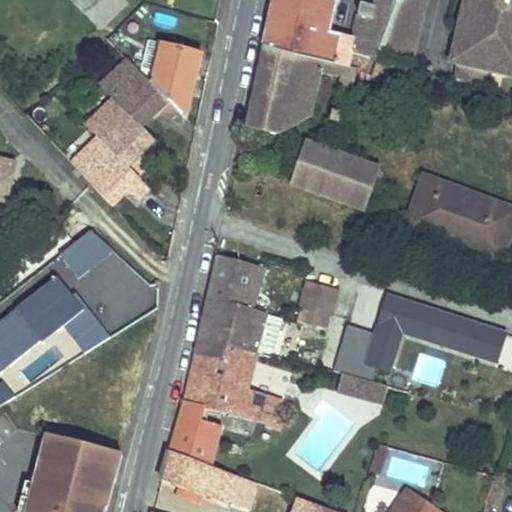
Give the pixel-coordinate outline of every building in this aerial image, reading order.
[(125,4),(120,0),(76,0),(74,2),(96,27),(98,28),(125,4)] [(329,34),(338,0),(337,0),(276,0),(267,46),(351,68),(355,51),(378,59),(381,51),(383,51),(400,6),(383,0),(364,0),(355,40),(329,34)] [(430,0),(401,0),(402,1),(400,6),(383,51),(417,64),(430,0)] [(511,0),(465,0),(463,9),(474,11),(469,31),(462,30),(454,62),(458,63),(455,78),(482,89),(487,70),(505,74),(511,45),(511,44),(511,0)] [(469,31),(474,11),(463,9),(459,29),(462,30),(469,31)] [(454,62),(462,30),(459,29),(451,61),(454,62)] [(356,73),(357,70),(351,68),(267,46),(248,128),(276,135),(295,124),(300,102),(313,105),(321,74),(342,78),(332,122),(344,124),(356,73)] [(186,120),(202,57),(162,48),(155,73),(141,70),(140,73),(177,111),(186,120)] [(374,80),(408,93),(417,72),(381,60),(374,80)] [(102,87),(115,101),(87,126),(99,138),(72,164),(112,207),(123,196),(119,192),(124,188),(127,192),(136,201),(148,188),(137,176),(147,166),(139,157),(135,153),(140,149),(143,153),(154,142),(141,129),(153,118),(149,114),(154,110),(157,114),(166,123),(177,111),(140,73),(129,61),(102,87)] [(313,107),(313,105),(300,102),(295,124),(309,117),(311,116),(313,107)] [(368,212),(381,172),(308,144),(293,185),(343,204),(339,213),(357,220),(360,210),(368,212)] [(0,201),(8,203),(17,163),(0,158),(0,201)] [(502,262),(511,235),(511,210),(427,179),(409,226),(502,262)] [(0,325),(0,373),(18,370),(45,345),(66,334),(84,354),(111,341),(104,328),(122,325),(142,306),(140,292),(124,301),(127,314),(101,319),(119,302),(112,295),(127,287),(111,270),(89,281),(80,282),(98,265),(117,256),(93,231),(77,239),(52,263),(54,276),(0,325)] [(255,355),(267,316),(253,311),(258,297),(265,271),(219,257),(197,356),(222,362),(227,348),(255,355)] [(333,320),(341,293),(309,284),(302,311),(304,312),(301,324),(323,331),(327,318),(333,320)] [(267,316),(271,302),(271,301),(258,297),(253,311),(267,316)] [(390,375),(402,335),(427,343),(432,326),(449,331),(443,348),(497,365),(506,337),(389,300),(377,338),(348,329),(334,375),(342,377),(374,386),(378,371),(390,375)] [(443,348),(449,331),(432,326),(427,343),(443,348)] [(75,402),(146,358),(149,348),(136,328),(47,382),(64,409),(75,402)] [(248,391),(258,356),(255,355),(227,348),(222,362),(197,356),(187,404),(208,410),(267,426),(267,429),(280,432),(284,421),(275,418),(281,401),(248,391)] [(374,386),(342,377),(338,395),(373,404),(378,387),(374,386)] [(0,386),(0,409),(16,399),(5,383),(0,386)] [(383,406),(388,389),(378,387),(373,404),(383,406)] [(222,431),(203,426),(208,410),(187,404),(177,439),(215,450),(222,431)] [(48,464),(55,436),(45,434),(38,462),(40,463),(48,464)] [(94,511),(96,506),(106,508),(120,453),(55,436),(48,464),(40,463),(35,483),(30,502),(27,511),(94,511)] [(211,466),(215,450),(177,439),(176,441),(173,453),(172,454),(211,468),(211,466)] [(386,450),(379,448),(373,467),(380,469),(386,450)] [(257,485),(238,478),(211,468),(172,454),(164,483),(184,490),(203,497),(229,506),(230,504),(249,510),(257,485)] [(373,467),(370,476),(377,478),(380,469),(373,467)] [(496,511),(499,511),(511,480),(511,477),(507,475),(492,510),(496,511)] [(27,511),(30,502),(35,483),(25,481),(17,511),(27,511)] [(200,506),(203,497),(184,490),(181,498),(181,499),(200,506)] [(443,511),(411,490),(395,511),(443,511)] [(332,511),(298,500),(293,511),(332,511)]
